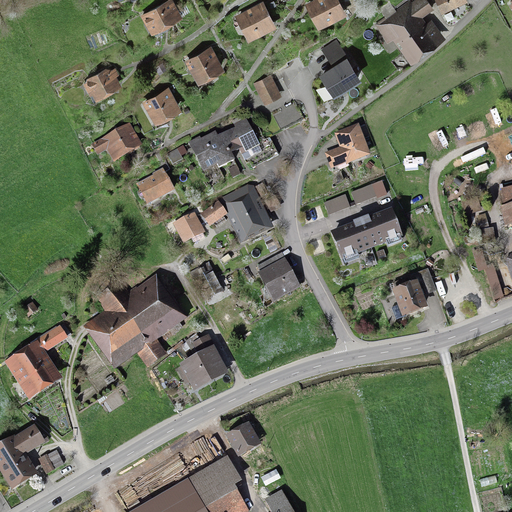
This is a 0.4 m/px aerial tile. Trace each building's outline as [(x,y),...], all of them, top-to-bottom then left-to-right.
[(177,0),(170,0),(143,17),(155,37),(188,17),(177,0)] [(345,0),(318,0),(309,4),(320,29),(352,16),(345,0)] [(403,48),(409,58),(440,35),(424,13),(434,6),(429,0),(405,0),(394,8),(390,0),(380,7),(387,17),(376,25),(387,42),(398,34),(406,46),(403,48)] [(268,3),(240,17),(251,42),(280,27),(268,3)] [(336,41),(324,48),(336,68),(323,75),(334,93),(359,79),(336,41)] [(215,48),(189,65),(204,88),(229,72),(215,48)] [(117,69),(87,85),(98,103),(127,87),(117,69)] [(270,74),(254,82),(265,104),(281,96),(270,74)] [(172,90),(144,105),(158,129),(185,112),(172,90)] [(213,132),(190,144),(202,168),(215,162),(219,169),(234,161),(231,154),(239,150),(249,170),(279,154),(271,138),(259,144),(248,122),(216,138),(213,132)] [(132,128),(95,146),(101,158),(113,152),(119,165),(146,150),(132,128)] [(358,128),(338,135),(342,147),(326,153),(332,167),(367,154),(358,128)] [(164,172),(138,185),(147,202),(172,190),(164,172)] [(381,183),(353,193),(356,203),(384,192),(381,183)] [(511,187),(502,189),(508,222),(511,221),(511,187)] [(248,193),(228,203),(244,236),(264,226),(248,193)] [(344,196),(324,204),(328,214),(348,206),(344,196)] [(216,204),(204,213),(211,224),(224,215),(216,204)] [(396,210),(340,232),(349,255),(405,233),(396,210)] [(485,214),(477,216),(481,228),(489,226),(485,214)] [(195,216),(176,225),(184,241),(202,231),(195,216)] [(493,228),(478,231),(481,245),(495,242),(493,228)] [(482,250),(473,253),(478,269),(484,268),(494,300),(503,297),(493,264),(487,266),(482,250)] [(281,254),(257,267),(274,299),(298,287),(281,254)] [(217,293),(204,267),(194,272),(207,298),(217,293)] [(411,276),(415,285),(419,297),(436,291),(428,270),(411,276)] [(177,316),(155,285),(129,304),(116,285),(101,296),(114,314),(94,329),(116,360),(177,316)] [(419,297),(415,285),(395,294),(400,304),(391,308),(396,319),(424,307),(419,297)] [(39,310),(33,303),(22,311),(28,319),(39,310)] [(71,335),(64,324),(57,328),(58,330),(33,346),(36,350),(13,365),(31,393),(54,379),(39,355),(71,335)] [(208,338),(195,344),(203,358),(180,370),(187,384),(192,381),(195,387),(224,372),(213,353),(215,351),(208,338)] [(155,341),(139,352),(149,366),(164,355),(155,341)] [(248,427),(229,436),(237,453),(256,443),(248,427)] [(33,474),(22,456),(44,443),(35,428),(0,448),(0,462),(14,486),(33,474)] [(58,450),(40,459),(47,473),(65,464),(58,450)] [(239,480),(229,463),(191,486),(188,481),(134,511),(247,511),(232,484),(239,480)] [(276,511),(292,511),(282,494),(270,500),(276,511)]
